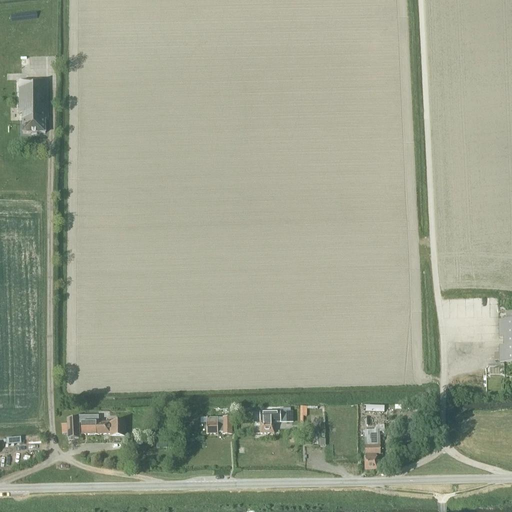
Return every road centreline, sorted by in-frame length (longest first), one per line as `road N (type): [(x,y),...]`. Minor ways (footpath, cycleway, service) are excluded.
road 1 (tertiary): [(0,489),(511,478)]
road 2 (track): [(433,272),(422,0)]
road 3 (track): [(157,487),(57,457),(0,484)]
